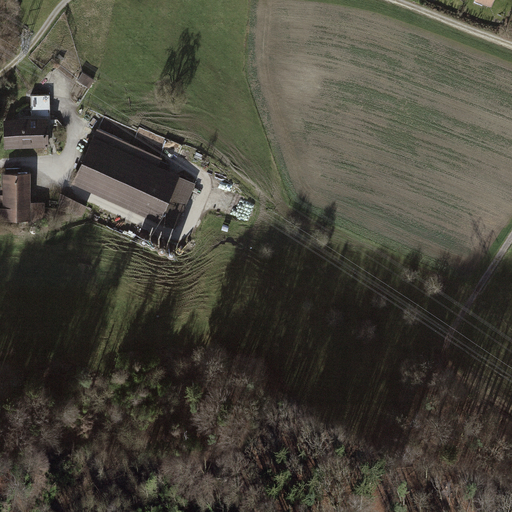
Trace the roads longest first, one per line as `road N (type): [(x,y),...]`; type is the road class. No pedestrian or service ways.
road 1 (track): [(511,240),(444,351),(449,365),(511,412)]
road 2 (track): [(387,0),(511,45)]
